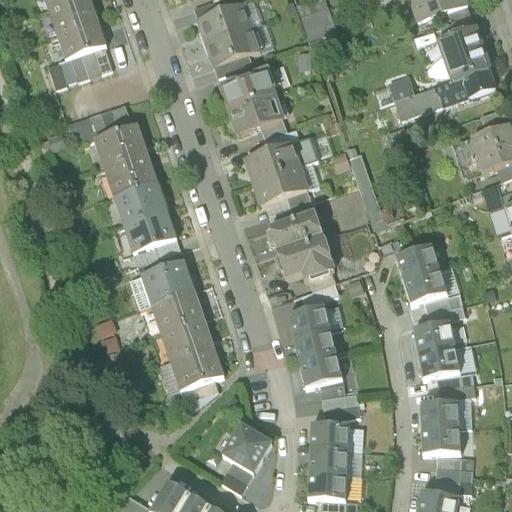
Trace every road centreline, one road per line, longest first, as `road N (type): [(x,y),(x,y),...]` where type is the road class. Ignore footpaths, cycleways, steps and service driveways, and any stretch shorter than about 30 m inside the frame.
road 1 (residential): [(144,0),(274,370)]
road 2 (residential): [(401,511),(400,393),(381,308)]
road 3 (residential): [(274,370),(286,426),(283,511)]
